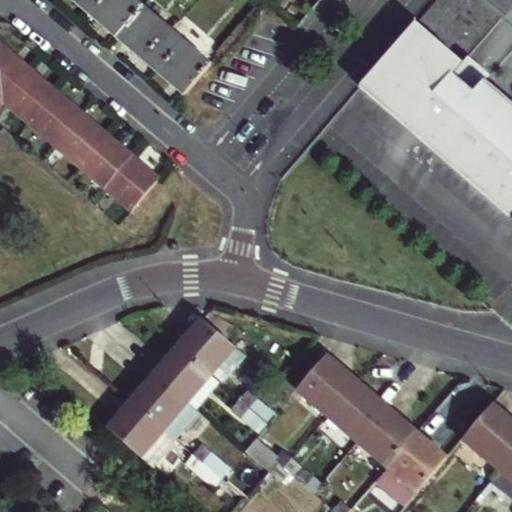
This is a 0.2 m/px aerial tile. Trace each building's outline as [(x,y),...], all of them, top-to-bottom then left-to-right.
[(72,0),(183,95),(209,65),(132,0),(72,0)] [(511,102),(415,18),(359,82),(508,212),(511,208),(511,102)] [(158,179),(0,45),(0,105),(4,101),(132,211),(158,179)] [(184,353),(211,376),(232,352),(234,349),(202,321),(191,334),(196,338),(184,353)] [(232,352),(211,376),(221,384),(242,360),(232,352)] [(188,404),(211,376),(184,353),(170,369),(165,365),(155,376),(188,404)] [(297,392),(327,418),(351,389),(335,375),(340,370),(325,358),(297,392)] [(188,404),(155,376),(144,389),(149,393),(137,408),(165,431),(188,404)] [(197,412),(221,384),(211,376),(188,404),(197,412)] [(327,418),(357,443),(386,410),(373,399),(369,404),(351,389),(327,418)] [(248,392),(240,401),(268,425),(282,409),(274,402),(268,409),(248,392)] [(231,412),(259,435),(268,425),(240,401),(231,412)] [(165,431),(176,441),(199,414),(197,412),(188,404),(165,431)] [(499,473),(511,457),(511,431),(501,422),(505,418),(492,407),(462,442),(499,473)] [(140,460),(165,431),(137,408),(124,423),(119,419),(108,432),(140,460)] [(386,410),(357,443),(387,469),(411,440),(394,425),(398,420),(386,410)] [(411,440),(387,469),(417,494),(446,461),(432,449),(428,454),(411,440)] [(194,456),(203,464),(212,454),(202,446),(194,456)] [(274,461),(277,464),(283,470),(291,461),(282,452),(274,461)] [(186,465),(195,473),(203,464),(194,456),(186,465)] [(511,457),(499,473),(490,483),(511,501),(511,457)] [(291,461),(283,470),(293,477),(300,468),(291,461)] [(203,464),(195,473),(214,489),(221,480),(203,464)] [(341,503),(333,511),(350,511),(351,511),(341,503)]
